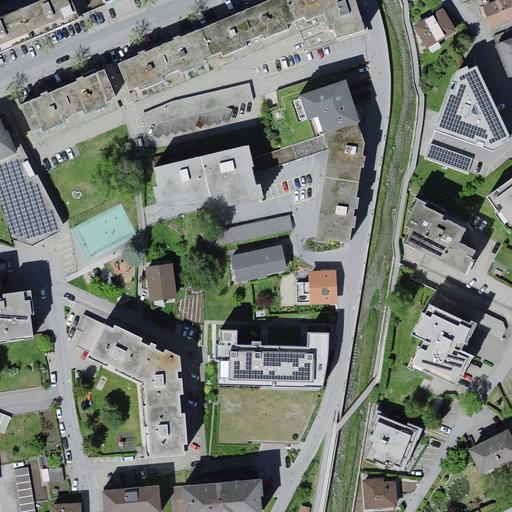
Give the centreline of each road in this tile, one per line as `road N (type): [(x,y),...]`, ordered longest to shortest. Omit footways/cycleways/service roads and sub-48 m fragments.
road 1 (residential): [(275,511),(333,400),(349,318),(384,102),(381,49),(366,0)]
road 2 (residential): [(52,282),(66,407),(92,511)]
road 3 (tertiary): [(0,81),(195,0)]
road 4 (residential): [(411,511),(511,353)]
road 5 (residential): [(52,282),(191,350)]
road 6 (residential): [(448,0),(511,103)]
